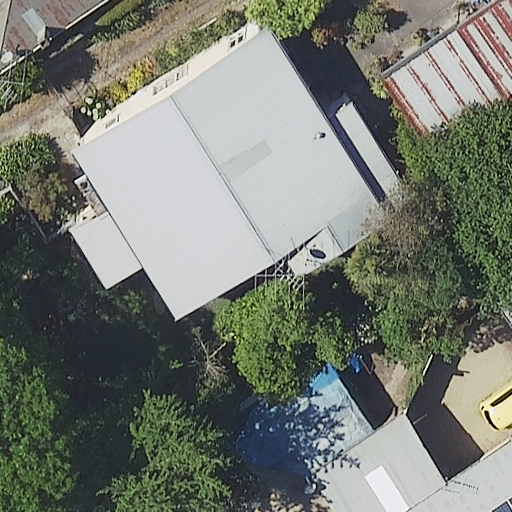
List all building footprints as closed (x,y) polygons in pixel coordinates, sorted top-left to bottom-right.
[(0,0),(0,24),(34,0),(0,0)] [(305,87),(253,0),(227,0),(50,107),(90,172),(48,197),(86,260),(129,234),(157,280),(261,217),(277,244),(391,175),(330,72),(305,87)] [(511,94),(511,0),(432,0),(363,47),(432,149),(511,94)] [(511,237),(477,260),(511,314),(511,237)] [(428,449),(378,373),(279,439),(306,480),(257,511),(511,511),(511,440),(491,408),(428,449)]
